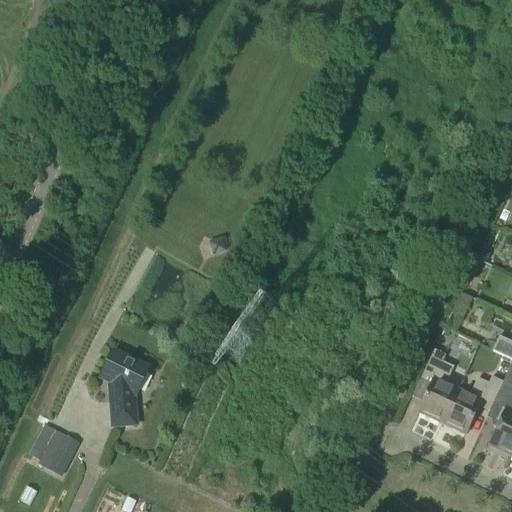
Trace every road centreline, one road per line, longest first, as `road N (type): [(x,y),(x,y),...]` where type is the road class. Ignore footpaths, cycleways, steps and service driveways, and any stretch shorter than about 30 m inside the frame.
road 1 (tertiary): [(0,284),(126,0)]
road 2 (residential): [(511,490),(380,429)]
